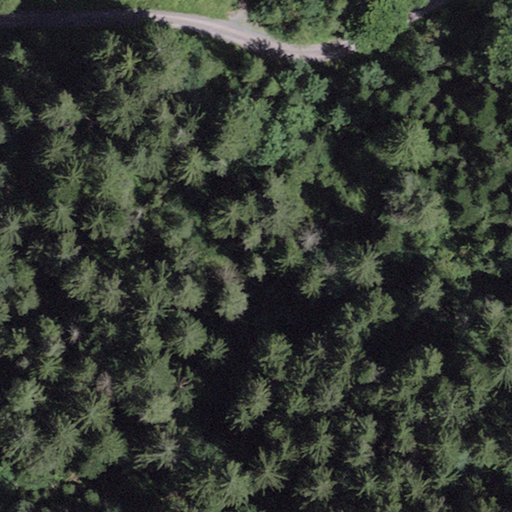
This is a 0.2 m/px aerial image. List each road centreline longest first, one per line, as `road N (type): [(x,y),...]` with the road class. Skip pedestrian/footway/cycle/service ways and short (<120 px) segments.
road 1 (track): [(241,39),(151,21),(0,25)]
road 2 (track): [(433,0),(350,46),(292,55),(241,39)]
